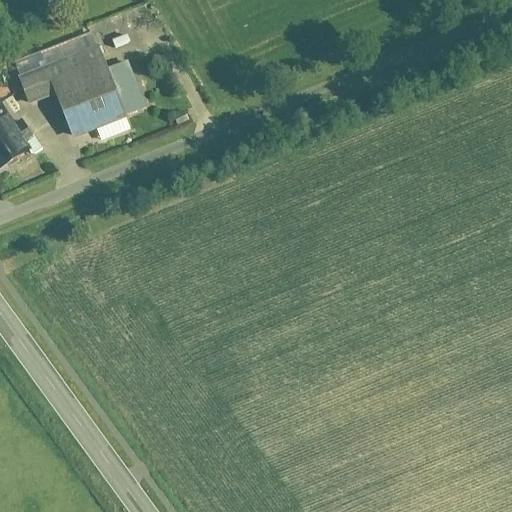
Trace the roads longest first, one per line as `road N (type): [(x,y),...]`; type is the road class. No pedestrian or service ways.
road 1 (unclassified): [(497,0),(355,55),(232,128),(0,219)]
road 2 (tertiary): [(0,317),(140,511)]
